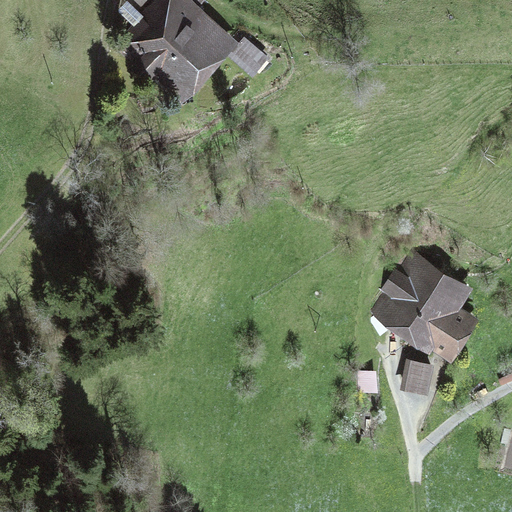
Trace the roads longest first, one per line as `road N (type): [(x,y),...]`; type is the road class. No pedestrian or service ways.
road 1 (track): [(112,0),(83,148),(0,250)]
road 2 (track): [(511,385),(448,425),(427,446),(415,480),(402,394)]
